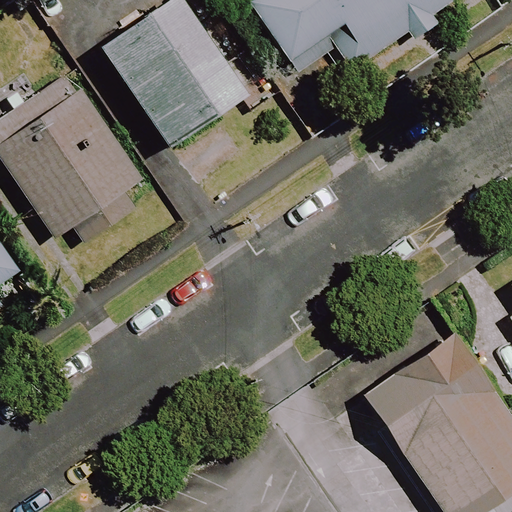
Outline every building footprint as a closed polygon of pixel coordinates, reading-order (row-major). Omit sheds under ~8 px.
[(241,98),(173,0),(167,0),(94,51),(164,151),(241,98)] [(453,0),(254,0),(244,7),(283,65),(338,28),(349,44),(333,55),(346,74),(404,35),(408,42),(432,26),(426,18),(453,0)] [(121,195),(136,184),(64,77),(0,120),(0,167),(50,243),(90,216),(101,233),(132,212),(121,195)] [(338,124),(323,98),(292,116),(308,142),(338,124)] [(0,283),(11,276),(0,259),(0,283)] [(511,287),(507,290),(511,297),(511,318),(503,325),(511,338),(511,287)] [(511,511),(511,430),(449,336),(357,397),(433,511),(511,511)]
